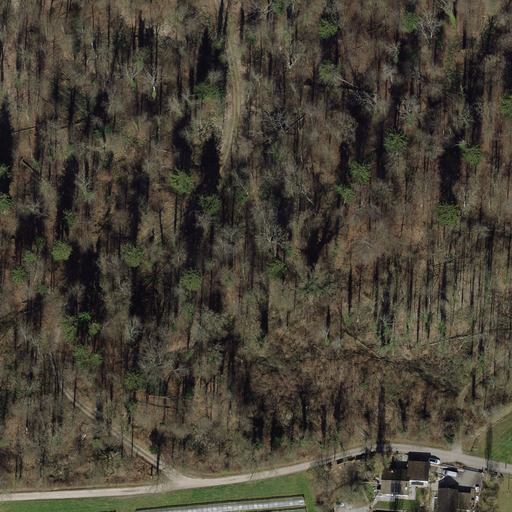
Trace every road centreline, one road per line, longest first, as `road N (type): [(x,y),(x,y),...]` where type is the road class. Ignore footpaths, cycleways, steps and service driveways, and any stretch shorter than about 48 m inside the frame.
road 1 (track): [(217,0),(236,119),(220,178),(96,272),(66,305),(52,356),(56,379),(89,411),(188,482)]
road 2 (unclassified): [(0,495),(255,476),(389,448),(511,468)]
road 3 (track): [(511,351),(464,392),(460,457)]
